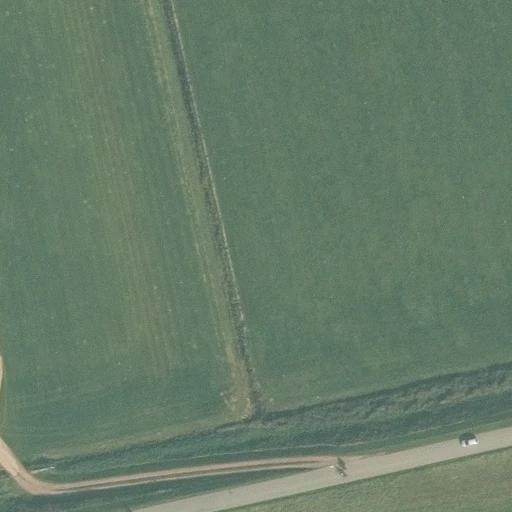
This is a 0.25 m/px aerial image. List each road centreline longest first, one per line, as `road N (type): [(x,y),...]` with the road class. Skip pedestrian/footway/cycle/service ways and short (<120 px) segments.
road 1 (track): [(363,468),(278,466),(40,492),(0,455)]
road 2 (tertiary): [(166,511),(511,435)]
